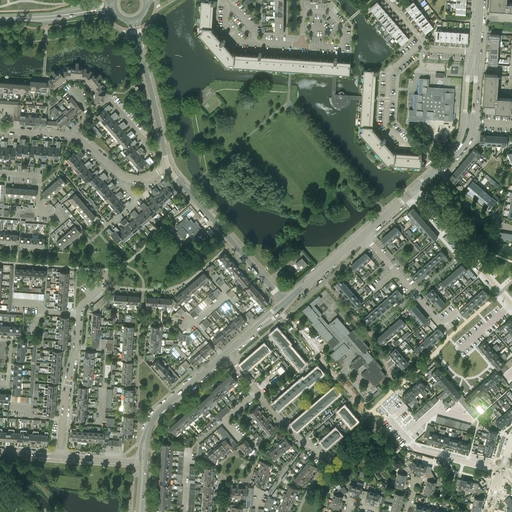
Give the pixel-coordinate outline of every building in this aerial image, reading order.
[(216,1),(215,1),(201,0),(199,33),(228,66),(281,69),(281,57),(262,55),(262,54),(261,53),(260,52),(260,53),(259,53),(259,54),(258,55),(234,53),(224,42),(226,40),(224,38),(222,40),(212,29),(214,4),(215,4),(216,4),(216,3),(217,3),(217,2),(216,2),(216,1)] [(511,3),(505,3),(505,0),(489,0),(489,10),(503,11),(504,10),(509,11),(511,11),(511,3)] [(381,6),(384,3),(382,1),(379,4),(377,1),(370,8),(373,12),(381,6)] [(409,12),(417,6),(413,1),(406,7),(402,10),(404,12),(407,10),(409,12)] [(384,10),(388,7),(386,5),(382,8),(381,6),(373,12),(377,16),(384,10)] [(412,16),(420,10),(417,6),(409,12),(405,15),(407,17),(411,14),(412,16)] [(388,14),(391,11),(389,9),(386,12),(384,10),(377,16),(380,20),(388,14)] [(416,20),(423,14),(420,10),(412,16),(409,19),(410,21),(414,18),(416,20)] [(391,18),(395,15),(393,13),(389,16),(388,14),(380,20),(384,24),(391,18)] [(419,24),(426,19),(423,14),(416,20),(412,23),(414,25),(417,22),(419,24)] [(395,22),(398,19),(396,17),(393,20),(391,18),(384,24),(387,28),(395,22)] [(422,29),(430,23),(426,19),(419,24),(415,27),(417,29),(421,27),(422,29)] [(391,32),(398,26),(402,23),(400,21),(396,24),(395,22),(387,28),(391,32)] [(426,33),(433,27),(430,23),(422,29),(419,31),(420,34),(424,31),(426,33)] [(402,30),(405,27),(403,25),(400,28),(398,26),(391,32),(395,37),(402,30)] [(398,41),(405,34),(409,31),(407,29),(404,32),(402,30),(395,37),(398,41)] [(409,39),(412,36),(410,33),(407,36),(405,34),(398,41),(402,45),(409,39)] [(291,57),(284,57),(281,57),(281,69),(287,70),(286,71),(289,71),(294,72),(294,70),(300,70),(301,58),(299,58),(291,57)] [(337,60),(337,58),(334,57),(334,60),(301,58),(300,70),(334,73),(332,98),(332,99),(332,100),(332,101),(333,102),(333,103),(334,104),(335,105),(336,106),(337,106),(339,107),(341,107),(342,107),(344,107),(345,106),(346,105),(347,105),(348,104),(348,103),(349,102),(349,101),(350,100),(350,99),(350,98),(362,99),(362,97),(348,96),(348,95),(344,95),(344,94),(344,93),(343,93),(343,92),(342,92),(341,92),(340,92),(339,93),(339,94),(334,94),(336,78),(336,73),(350,74),(351,61),(337,60)] [(61,81),(67,76),(64,66),(55,74),(61,81)] [(75,77),(76,67),(64,66),(67,76),(75,77)] [(84,77),(88,68),(76,67),(75,77),(84,77)] [(89,83),(96,77),(88,68),(84,77),(89,83)] [(358,118),(358,119),(358,120),(358,121),(359,121),(360,121),(360,122),(360,132),(359,132),(367,140),(366,140),(366,141),(366,142),(366,143),(366,144),(367,144),(368,145),(369,145),(370,145),(370,144),(378,153),(377,153),(377,154),(377,155),(377,156),(377,157),(378,157),(379,157),(380,157),(381,157),(388,165),(399,165),(399,166),(399,167),(400,168),(401,168),(402,168),(403,168),(403,167),(404,166),(412,166),(412,167),(412,168),(413,169),(414,169),(415,169),(416,169),(416,168),(417,168),(417,167),(421,167),(422,153),(422,152),(421,152),(421,151),(420,151),(420,152),(419,152),(419,153),(419,154),(406,153),(405,153),(394,152),(386,143),(384,141),(386,139),(384,137),(384,138),(383,139),(382,139),(380,137),(373,128),(373,127),(373,123),(373,117),(373,116),(374,110),(374,100),(375,97),(376,81),(376,80),(376,74),(376,73),(377,73),(378,73),(379,73),(379,72),(379,71),(378,71),(378,70),(364,69),(364,74),(363,74),(362,74),(361,75),(361,76),(361,77),(361,78),(362,78),(362,79),(363,79),(363,87),(362,87),(361,87),(361,88),(360,88),(360,89),(360,90),(360,91),(361,91),(361,92),(362,92),(362,97),(362,99),(362,103),(361,103),(360,104),(359,104),(359,105),(359,106),(359,107),(359,108),(360,108),(361,109),(361,116),(360,116),(360,117),(359,117),(358,118)] [(53,88),(61,81),(55,74),(48,80),(50,86),(51,85),(53,88)] [(497,75),(494,74),(485,74),(483,104),(495,105),(495,113),(511,114),(511,98),(496,97),(497,75)] [(94,90),(104,87),(102,84),(96,77),(89,83),(94,90)] [(429,86),(429,79),(419,78),(418,94),(414,94),(413,110),(409,109),(408,120),(425,121),(425,118),(444,120),(452,121),(455,88),(429,86)] [(45,91),(48,91),(48,86),(46,86),(47,80),(44,79),(44,81),(41,81),(40,91),(40,93),(45,93),(45,91)] [(103,99),(104,93),(104,87),(94,90),(94,92),(94,101),(100,102),(100,99),(103,99)] [(106,111),(111,106),(108,104),(96,115),(100,119),(108,113),(106,111)] [(79,115),(76,111),(74,109),(72,107),(72,106),(72,107),(68,110),(74,117),(76,115),(77,116),(79,115)] [(72,119),(74,117),(68,110),(64,114),(71,122),(73,121),(72,119)] [(105,124),(117,113),(115,111),(110,115),(108,113),(100,119),(105,124)] [(24,123),(25,114),(20,113),(19,116),(19,119),(16,119),(16,125),(21,125),(21,123),(24,123)] [(114,120),(119,116),(117,113),(105,124),(109,129),(116,122),(114,120)] [(69,124),(71,122),(64,114),(60,117),(66,124),(68,122),(69,124)] [(63,126),(66,124),(60,117),(55,121),(52,121),(52,127),(58,128),(60,126),(63,129),(65,128),(63,126)] [(113,133),(125,123),(123,120),(118,125),(116,122),(109,129),(113,133)] [(122,129),(127,125),(125,123),(113,133),(117,138),(124,132),(122,129)] [(121,143),(133,132),(131,130),(126,134),(124,132),(117,138),(121,143)] [(130,139),(135,134),(133,132),(121,143),(125,148),(132,141),(130,139)] [(132,146),(137,141),(135,139),(132,141),(125,148),(122,150),(127,154),(134,148),(132,146)] [(131,159),(143,148),(141,146),(136,151),(134,148),(127,154),(131,159)] [(140,155),(145,151),(143,148),(131,159),(135,164),(142,157),(140,155)] [(474,148),(471,153),(479,159),(482,155),(481,154),(479,152),(474,148)] [(70,163),(83,152),(80,150),(75,155),(73,152),(66,158),(70,163)] [(79,159),(84,155),(83,152),(70,163),(74,168),(82,162),(79,159)] [(467,157),(475,163),(479,159),(471,153),(467,157)] [(154,161),(151,158),(149,156),(144,160),(142,157),(135,164),(139,169),(140,168),(141,169),(148,165),(154,161)] [(464,161),(472,167),(475,163),(467,157),(464,161)] [(78,173),(91,162),(88,159),(83,164),(82,162),(74,168),(78,173)] [(460,165),(468,172),(472,167),(464,161),(460,165)] [(87,168),(93,164),(91,162),(78,173),(82,177),(90,171),(87,168)] [(457,169),(465,176),(468,172),(460,165),(457,169)] [(96,173),(99,171),(97,169),(92,173),(90,171),(82,177),(86,182),(89,180),(96,173)] [(453,173),(461,180),(465,176),(457,169),(453,173)] [(93,185),(106,174),(103,171),(99,176),(96,173),(89,180),(93,185)] [(458,184),(461,180),(453,173),(450,178),(458,184)] [(103,180),(107,176),(106,174),(93,185),(97,189),(105,183),(103,180)] [(61,187),(66,183),(60,176),(55,181),(61,187)] [(176,195),(179,192),(166,178),(161,182),(165,187),(162,189),(169,197),(173,193),(176,195)] [(478,180),(475,178),(472,181),(473,181),(468,187),(470,189),(467,192),(470,194),(478,185),(475,183),(478,180)] [(57,191),(61,187),(55,181),(51,185),(57,191)] [(101,194),(114,183),(112,181),(107,185),(105,183),(97,189),(101,194)] [(111,190),(116,185),(114,183),(101,194),(105,198),(113,192),(111,190)] [(52,195),(57,191),(51,185),(46,189),(52,195)] [(477,195),(482,189),(478,185),(470,194),(472,196),(475,193),(477,195)] [(162,189),(160,191),(156,187),(153,189),(164,201),(169,197),(162,189)] [(47,199),(52,195),(46,189),(42,193),(47,199)] [(165,203),(164,201),(153,189),(151,190),(156,195),(153,197),(159,205),(161,207),(165,203)] [(479,202),(487,193),(482,189),(477,195),(480,197),(477,200),(479,202)] [(110,203),(122,192),(120,190),(115,195),(113,192),(105,198),(110,203)] [(119,199),(124,195),(122,192),(110,203),(114,208),(121,201),(119,199)] [(72,203),(79,198),(75,193),(68,198),(72,203)] [(492,197),(487,193),(479,202),(481,204),(484,201),(487,203),(492,197)] [(497,201),(499,198),(494,194),(492,197),(487,203),(489,205),(486,208),(489,210),(493,205),(494,206),(495,206),(496,205),(496,204),(495,203),(497,201)] [(153,197),(151,195),(149,197),(153,202),(151,204),(157,212),(162,207),(159,205),(153,197)] [(76,208),(83,202),(79,198),(72,203),(76,208)] [(118,213),(130,202),(128,200),(123,204),(121,201),(114,208),(118,213)] [(151,204),(148,206),(144,201),(142,203),(152,216),(153,217),(158,213),(157,212),(151,204)] [(81,213),(87,207),(83,202),(76,208),(81,213)] [(147,220),(152,216),(142,203),(139,205),(144,210),(141,213),(147,220)] [(85,217),(91,212),(87,207),(81,213),(85,217)] [(411,218),(417,213),(413,208),(407,213),(411,218)] [(141,213),(139,214),(134,209),(132,212),(143,224),(147,220),(141,213)] [(89,222),(95,217),(91,212),(85,217),(89,222)] [(138,228),(143,224),(132,212),(130,213),(134,218),(132,221),(138,228)] [(415,223),(421,218),(417,213),(411,218),(415,223)] [(132,221),(130,223),(125,217),(123,220),(126,224),(133,232),(138,228),(132,221)] [(198,224),(196,225),(190,218),(184,224),(182,223),(176,228),(177,230),(176,231),(181,237),(187,232),(189,234),(191,232),(197,238),(203,233),(202,231),(203,230),(198,224)] [(419,228),(425,222),(421,218),(415,223),(419,228)] [(133,232),(126,224),(123,220),(121,221),(125,226),(122,229),(129,236),(133,232)] [(423,232),(429,227),(425,222),(419,228),(423,232)] [(76,236),(80,232),(75,226),(70,230),(76,236)] [(122,229),(120,231),(116,226),(113,228),(115,230),(122,238),(124,240),(129,236),(122,229)] [(115,230),(113,232),(108,227),(106,229),(117,242),(122,238),(115,230)] [(396,236),(401,232),(396,227),(391,231),(396,236)] [(427,237),(433,232),(429,227),(423,232),(427,237)] [(71,240),(76,236),(70,230),(66,234),(71,240)] [(391,241),(396,236),(391,231),(386,235),(391,241)] [(432,242),(437,237),(433,232),(427,237),(432,242)] [(66,244),(71,240),(66,234),(61,238),(66,244)] [(387,245),(391,241),(386,235),(381,239),(387,245)] [(62,248),(66,244),(61,238),(56,242),(62,248)] [(447,257),(442,251),(441,251),(437,255),(442,261),(447,257)] [(220,265),(229,257),(225,252),(218,258),(221,261),(218,263),(220,265)] [(366,263),(371,259),(366,253),(361,257),(366,263)] [(437,265),(442,261),(437,255),(432,259),(437,265)] [(227,267),(233,262),(229,257),(220,265),(222,267),(224,265),(227,267)] [(301,270),(308,264),(302,257),(296,263),(301,270)] [(361,267),(366,263),(361,257),(356,261),(361,267)] [(432,269),(437,265),(432,259),(427,263),(432,269)] [(356,271),(361,267),(356,261),(351,265),(356,271)] [(228,274),(237,267),(233,262),(227,267),(229,270),(226,272),(228,274)] [(428,273),(432,269),(427,263),(423,267),(428,273)] [(462,275),(467,271),(462,265),(457,269),(462,275)] [(235,277),(241,271),(237,267),(228,274),(230,276),(233,274),(235,277)] [(423,277),(428,273),(423,267),(418,272),(423,277)] [(457,279),(462,275),(457,269),(452,273),(457,279)] [(236,284),(245,276),(241,271),(235,277),(237,280),(235,282),(236,284)] [(206,280),(209,278),(204,272),(199,276),(206,285),(208,283),(206,280)] [(418,282),(423,277),(418,272),(413,276),(418,282)] [(453,283),(457,279),(452,273),(448,277),(453,283)] [(204,286),(206,285),(199,276),(194,280),(199,286),(202,284),(204,286)] [(243,287),(250,281),(245,276),(236,284),(238,286),(241,284),(243,287)] [(448,287),(453,283),(448,277),(443,281),(448,287)] [(339,289),(345,284),(341,279),(335,285),(339,289)] [(196,289),(199,286),(194,280),(189,284),(197,293),(199,291),(196,289)] [(247,296),(255,288),(251,283),(245,288),(248,291),(245,294),(247,296)] [(195,295),(197,293),(189,284),(185,288),(190,294),(192,292),(195,295)] [(343,294),(349,289),(345,284),(339,289),(343,294)] [(190,295),(190,294),(185,288),(180,293),(187,301),(189,300),(192,297),(190,295)] [(216,296),(221,292),(217,288),(212,292),(216,296)] [(253,298),(259,293),(255,288),(247,296),(248,298),(251,295),(253,298)] [(347,299),(353,294),(349,289),(343,294),(347,299)] [(398,299),(402,295),(397,289),(392,293),(398,299)] [(431,299),(436,294),(432,289),(426,294),(431,299)] [(484,299),(488,295),(483,289),(478,293),(484,299)] [(212,300),(216,296),(212,292),(208,296),(212,300)] [(185,303),(187,301),(180,293),(175,297),(180,303),(183,300),(185,303)] [(255,305),(264,297),(259,293),(253,298),(256,301),(253,303),(255,305)] [(393,304),(398,299),(392,293),(388,297),(393,304)] [(479,303),(484,299),(478,293),(474,297),(479,303)] [(113,302),(114,295),(105,294),(103,296),(108,302),(113,302)] [(351,303),(357,298),(353,294),(347,299),(351,303)] [(435,304),(441,299),(436,294),(431,299),(435,304)] [(207,305),(212,300),(208,296),(203,300),(207,305)] [(262,308),(268,302),(264,297),(255,305),(257,307),(259,305),(262,308)] [(388,308),(393,304),(388,297),(383,302),(388,308)] [(474,307),(479,303),(474,297),(469,301),(474,307)] [(173,298),(171,298),(165,298),(164,309),(166,309),(167,306),(172,306),(176,302),(173,298)] [(355,308),(361,303),(357,298),(351,303),(355,308)] [(445,303),(441,299),(435,304),(439,309),(445,303)] [(202,309),(207,305),(203,300),(198,304),(202,309)] [(470,311),(474,307),(469,301),(464,305),(470,311)] [(383,312),(388,308),(383,302),(378,306),(383,312)] [(197,313),(202,309),(198,304),(193,308),(197,313)] [(314,305),(311,307),(308,304),(302,310),(313,322),(311,323),(327,341),(332,347),(335,350),(330,354),(336,360),(352,346),(358,352),(360,355),(351,363),(357,369),(362,364),(367,369),(361,374),(367,381),(369,379),(374,385),(386,375),(385,375),(380,369),(382,367),(366,349),(369,347),(353,329),(350,331),(337,316),(328,324),(321,315),(322,314),(314,305)] [(413,315),(419,309),(414,304),(408,310),(413,315)] [(465,316),(470,311),(464,305),(460,309),(465,316)] [(379,316),(383,312),(378,306),(373,310),(379,316)] [(180,316),(185,312),(181,307),(176,312),(180,316)] [(193,317),(197,313),(193,308),(189,313),(193,317)] [(417,319),(423,314),(419,309),(413,315),(417,319)] [(374,320),(379,316),(373,310),(369,314),(374,320)] [(241,325),(246,321),(240,314),(237,317),(235,314),(233,316),(241,325)] [(369,324),(374,320),(369,314),(364,318),(369,324)] [(421,324),(427,319),(423,314),(417,319),(421,324)] [(236,329),(241,325),(233,316),(231,318),(234,320),(231,323),(236,329)] [(401,328),(405,324),(400,318),(395,322),(401,328)] [(511,319),(511,318),(498,329),(500,331),(505,326),(508,329),(511,325),(511,319)] [(396,332),(401,328),(395,322),(391,326),(396,332)] [(231,323),(228,325),(226,323),(224,324),(231,333),(236,329),(231,323)] [(227,337),(231,333),(224,324),(222,326),(224,329),(221,331),(227,337)] [(391,336),(396,332),(391,326),(386,330),(391,336)] [(222,341),(227,337),(221,331),(219,328),(216,331),(214,332),(222,341)] [(439,338),(444,334),(438,328),(434,332),(439,338)] [(196,337),(200,333),(196,329),(192,333),(196,337)] [(281,334),(277,329),(271,334),(276,339),(281,334)] [(387,340),(391,336),(386,330),(381,334),(387,340)] [(217,345),(222,341),(214,332),(212,334),(214,337),(212,339),(217,345)] [(434,342),(439,338),(434,332),(429,336),(434,342)] [(280,344),(286,338),(281,334),(276,339),(280,344)] [(382,344),(387,340),(381,334),(377,338),(382,344)] [(429,346),(434,342),(429,336),(424,340),(429,346)] [(487,343),(492,338),(490,336),(478,347),(481,351),(482,350),(482,351),(489,345),(487,343)] [(284,348),(289,344),(290,343),(286,338),(280,344),(284,348)] [(425,351),(429,346),(424,340),(419,345),(425,351)] [(208,342),(205,345),(203,342),(201,344),(209,352),(213,348),(208,342)] [(486,356),(498,345),(496,343),(491,348),(489,345),(482,351),(483,351),(482,352),(486,356)] [(204,357),(209,352),(201,344),(197,348),(204,357)] [(265,354),(270,350),(264,344),(260,348),(265,354)] [(287,354),(293,349),(289,344),(284,348),(283,349),(287,354)] [(500,348),(501,346),(499,344),(498,346),(498,345),(486,356),(489,360),(490,359),(490,360),(497,354),(495,352),(500,348)] [(420,355),(425,351),(419,345),(415,349),(420,355)] [(199,361),(204,357),(197,348),(192,352),(199,361)] [(260,358),(265,354),(260,348),(255,352),(260,358)] [(291,359),(297,354),(293,349),(287,354),(291,359)] [(394,359),(400,353),(396,349),(390,354),(394,359)] [(505,354),(510,351),(508,349),(505,351),(504,353),(504,352),(499,357),(497,354),(490,360),(491,361),(490,361),(494,365),(506,355),(505,354)] [(194,365),(199,361),(192,352),(190,354),(192,356),(189,359),(194,365)] [(255,362),(260,358),(255,352),(250,357),(255,362)] [(398,363),(404,358),(400,353),(394,359),(398,363)] [(295,363),(301,358),(297,354),(291,359),(295,363)] [(502,361),(507,357),(506,355),(494,365),(497,369),(498,369),(501,367),(503,365),(505,363),(502,361)] [(250,367),(255,362),(250,357),(245,361),(250,367)] [(299,368),(305,363),(301,358),(295,363),(299,368)] [(402,368),(408,363),(404,358),(398,363),(402,368)] [(163,359),(160,362),(158,359),(152,364),(156,369),(165,361),(163,359)] [(164,366),(167,363),(165,361),(156,369),(160,374),(166,369),(164,366)] [(246,371),(250,367),(245,361),(241,365),(246,371)] [(442,371),(438,367),(437,368),(435,365),(427,372),(429,375),(426,377),(428,379),(433,375),(435,377),(441,372),(441,371),(442,371)] [(166,369),(160,374),(164,379),(173,371),(171,369),(169,366),(166,369)] [(318,377),(322,373),(317,367),(313,371),(318,377)] [(506,382),(500,375),(496,371),(496,370),(492,373),(492,374),(492,375),(497,381),(500,379),(504,384),(506,382)] [(173,371),(164,379),(168,383),(171,381),(173,383),(179,378),(175,373),(173,371)] [(313,381),(318,377),(313,371),(308,375),(313,381)] [(434,386),(446,376),(443,372),(442,372),(441,372),(435,377),(437,380),(432,384),(431,385),(431,386),(432,388),(434,386)] [(233,386),(237,382),(230,374),(226,378),(233,386)] [(492,375),(491,375),(491,374),(487,378),(497,390),(499,392),(500,391),(499,389),(499,388),(495,383),(497,381),(492,375)] [(308,385),(313,381),(308,375),(303,379),(307,384),(308,385)] [(449,380),(446,376),(434,386),(436,388),(441,384),(443,386),(449,381),(449,380)] [(228,390),(233,386),(226,378),(221,381),(228,390)] [(303,379),(303,380),(302,378),(297,382),(303,388),(307,384),(303,379)] [(497,390),(487,378),(483,381),(483,382),(488,389),(491,387),(495,392),(497,390)] [(420,380),(419,379),(415,383),(426,395),(428,393),(424,388),(426,386),(420,380)] [(224,393),(228,390),(221,381),(217,385),(224,393)] [(442,395),(454,385),(451,381),(450,381),(449,381),(443,386),(445,389),(440,393),(442,395)] [(298,392),(303,388),(297,382),(293,386),(298,392)] [(483,382),(482,383),(482,382),(478,386),(488,398),(489,400),(491,398),(490,396),(486,391),(488,389),(483,382)] [(424,397),(426,395),(415,383),(411,386),(412,387),(411,387),(417,394),(419,392),(424,397)] [(219,397),(224,393),(217,385),(212,389),(213,390),(219,397)] [(457,390),(458,389),(454,385),(442,395),(439,398),(441,400),(444,397),(444,398),(450,394),(451,395),(457,390)] [(293,396),(298,392),(293,386),(288,391),(293,396)] [(380,391),(382,390),(378,386),(376,387),(378,390),(373,394),(375,396),(380,392),(380,391)] [(488,398),(478,386),(474,389),(474,390),(479,397),(482,395),(486,400),(488,398)] [(335,397),(339,393),(334,387),(330,391),(335,397)] [(411,387),(411,388),(410,387),(406,391),(417,403),(419,401),(415,396),(417,394),(411,387)] [(221,399),(219,397),(213,390),(209,394),(216,402),(221,399)] [(457,398),(461,395),(462,394),(458,390),(457,390),(451,395),(453,398),(448,402),(450,405),(457,398)] [(474,390),(473,391),(473,390),(469,394),(479,406),(481,404),(477,399),(479,397),(474,390)] [(288,401),(293,396),(288,391),(283,395),(288,401)] [(330,401),(335,397),(330,391),(325,395),(330,401)] [(417,403),(406,391),(402,394),(403,395),(402,395),(408,402),(410,400),(415,405),(417,403)] [(9,402),(10,394),(2,393),(1,401),(1,405),(3,405),(3,401),(9,402)] [(212,406),(216,402),(209,394),(205,398),(212,406)] [(477,408),(479,406),(469,394),(465,397),(465,398),(464,398),(465,399),(467,401),(469,403),(470,405),(473,403),(477,408)] [(284,405),(288,401),(283,395),(278,399),(284,405)] [(325,405),(330,401),(325,395),(320,400),(325,405)] [(207,410),(208,410),(212,406),(205,398),(200,402),(207,410)] [(279,409),(284,405),(278,399),(274,403),(279,409)] [(320,409),(325,405),(320,400),(315,404),(320,409)] [(208,410),(207,410),(200,402),(196,406),(202,413),(203,414),(205,416),(210,412),(208,410)] [(202,413),(196,406),(195,404),(190,408),(197,416),(202,413)] [(316,413),(320,409),(315,404),(311,408),(316,413)] [(511,420),(511,418),(511,411),(505,404),(503,406),(507,411),(505,413),(510,419),(511,419),(511,420)] [(259,408),(260,407),(258,405),(248,414),(250,416),(251,415),(253,417),(261,410),(259,408)] [(343,416),(349,411),(345,406),(339,411),(343,416)] [(193,420),(197,416),(190,408),(186,412),(193,420)] [(311,418),(316,413),(311,408),(306,412),(311,418)] [(263,412),(264,411),(262,409),(261,410),(253,417),(252,418),(253,420),(255,419),(257,421),(265,415),(263,412)] [(505,413),(502,415),(498,410),(496,412),(506,424),(510,420),(510,419),(505,413)] [(347,420),(353,415),(349,411),(343,416),(347,420)] [(189,424),(193,420),(186,412),(182,416),(189,424)] [(306,422),(311,418),(306,412),(301,416),(306,422)] [(502,427),(506,424),(496,412),(494,414),(497,417),(494,419),(494,420),(492,422),(496,426),(499,424),(501,427),(502,427)] [(268,416),(267,417),(265,415),(257,421),(259,424),(258,425),(259,427),(270,418),(268,416)] [(351,425),(357,420),(353,415),(347,420),(351,425)] [(184,428),(189,424),(182,416),(177,420),(184,428)] [(302,426),(306,422),(301,416),(297,420),(302,426)] [(270,421),(271,420),(270,418),(259,427),(261,429),(262,428),(264,430),(272,423),(270,421)] [(180,432),(184,428),(177,420),(173,423),(180,432)] [(297,430),(302,426),(297,420),(292,424),(297,430)] [(175,435),(180,432),(173,423),(168,427),(175,435)] [(276,425),(274,426),(272,423),(264,430),(266,432),(265,434),(267,436),(277,427),(276,425)] [(434,427),(431,426),(427,425),(425,433),(424,433),(423,436),(424,437),(428,438),(427,441),(427,442),(432,443),(432,442),(433,442),(435,434),(432,433),(434,427)] [(439,445),(443,429),(440,428),(438,435),(435,434),(433,442),(434,442),(434,443),(439,445)] [(108,445),(108,440),(105,439),(106,433),(104,432),(99,432),(99,429),(97,429),(97,432),(98,432),(97,442),(103,442),(103,445),(105,445),(108,445)] [(336,438),(341,434),(336,429),(331,433),(336,438)] [(444,436),(446,430),(443,429),(439,445),(444,446),(444,445),(445,445),(447,437),(444,436)] [(497,433),(497,432),(489,430),(488,433),(481,431),(481,434),(496,438),(498,433),(497,433)] [(450,448),(454,432),(452,431),(450,438),(447,437),(445,445),(445,446),(450,448)] [(455,439),(457,433),(454,432),(450,448),(455,449),(456,448),(458,440),(455,439)] [(331,443),(336,438),(331,433),(326,437),(331,443)] [(462,451),(466,435),(463,434),(462,441),(458,440),(456,448),(457,448),(457,449),(462,451)] [(481,434),(479,434),(478,436),(480,436),(480,437),(486,438),(486,442),(494,444),(494,443),(495,443),(496,438),(481,434)] [(467,442),(469,436),(466,435),(462,451),(467,452),(467,451),(468,451),(470,443),(467,442)] [(290,448),(292,446),(283,436),(282,437),(282,439),(280,441),(286,449),(289,447),(290,448)] [(326,447),(331,443),(326,437),(321,441),(326,447)] [(230,445),(229,443),(227,442),(225,440),(224,438),(223,438),(222,439),(223,441),(220,442),(227,450),(229,448),(230,449),(232,448),(230,445)] [(247,441),(248,440),(247,438),(236,447),(238,449),(239,448),(241,450),(249,443),(247,441)] [(284,451),(286,449),(280,441),(277,443),(276,442),(275,444),(283,454),(285,452),(284,451)] [(224,452),(227,450),(220,442),(218,445),(217,443),(215,445),(224,455),(225,454),(224,452)] [(478,446),(493,450),(495,445),(494,444),(486,442),(485,445),(478,443),(478,446)] [(253,445),(251,446),(249,443),(241,450),(243,453),(242,454),(244,456),(254,447),(253,445)] [(281,456),(283,454),(275,444),(273,445),(274,446),(271,448),(278,456),(280,454),(281,456)] [(222,457),(224,455),(215,445),(213,447),(214,448),(212,450),(218,458),(221,455),(222,457)] [(492,455),(493,450),(478,446),(477,449),(483,450),(483,453),(491,455),(492,455)] [(275,458),(278,456),(271,448),(268,451),(268,450),(266,451),(275,461),(277,460),(275,458)] [(216,460),(218,458),(212,450),(209,452),(208,451),(206,453),(215,463),(217,461),(216,460)] [(315,470),(317,468),(310,462),(307,460),(306,460),(305,462),(306,463),(304,466),(312,472),(314,469),(315,470)] [(271,468),(272,465),(259,461),(259,463),(260,463),(259,467),(268,470),(269,467),(271,468)] [(414,462),(412,462),(408,465),(406,466),(409,471),(411,470),(412,470),(412,471),(418,473),(420,464),(414,462)] [(424,474),(427,465),(420,464),(418,473),(424,474)] [(310,475),(312,472),(304,466),(302,468),(301,467),(299,469),(310,477),(311,475),(310,475)] [(267,473),(268,470),(259,467),(258,470),(256,469),(255,472),(261,474),(268,476),(269,474),(267,473)] [(308,479),(310,477),(299,469),(298,471),(299,472),(297,475),(305,481),(307,478),(308,479)] [(268,476),(261,474),(255,472),(255,474),(256,474),(255,477),(264,481),(268,482),(269,479),(267,478),(268,476)] [(405,480),(407,474),(398,472),(396,478),(405,480)] [(434,476),(434,475),(432,473),(427,476),(429,479),(428,480),(427,479),(425,485),(435,488),(436,482),(436,480),(434,476)] [(303,484),(305,481),(297,475),(295,477),(294,476),(292,478),(303,486),(304,485),(303,484)] [(263,484),(264,481),(255,477),(254,481),(252,480),(252,483),(264,487),(265,484),(263,484)] [(404,486),(405,480),(396,478),(394,484),(397,484),(396,487),(402,489),(403,486),(404,486)] [(464,489),(467,480),(461,478),(460,479),(457,478),(456,485),(459,486),(458,487),(464,489)] [(473,482),(473,481),(467,480),(464,489),(470,490),(473,494),(476,492),(476,491),(481,488),(480,486),(479,486),(477,483),(473,482)] [(354,494),(356,485),(350,483),(348,493),(354,494)] [(299,492),(299,490),(287,485),(286,487),(287,488),(286,491),(296,495),(297,492),(299,492)] [(362,489),(363,486),(356,485),(354,494),(360,496),(360,495),(363,496),(365,490),(362,489)] [(433,494),(435,488),(425,485),(424,492),(425,492),(424,495),(431,497),(431,494),(433,494)] [(345,493),(341,487),(339,489),(334,492),(334,493),(332,499),(341,501),(343,495),(342,495),(342,494),(345,493)] [(367,490),(367,491),(365,490),(363,496),(366,497),(365,500),(371,501),(374,492),(367,490)] [(403,494),(404,491),(398,490),(397,492),(395,492),(393,498),(403,500),(404,494),(403,494)] [(294,498),(296,495),(286,491),(285,494),(283,493),(282,496),(295,501),(296,499),(294,498)] [(380,495),(380,493),(374,492),(371,501),(378,503),(378,501),(381,502),(382,499),(382,496),(380,495)] [(294,503),(295,501),(282,496),(281,498),(283,499),(282,502),(291,506),(293,502),(294,503)] [(482,505),(484,499),(474,496),(473,502),(482,505)] [(401,506),(403,500),(393,498),(392,504),(401,506)] [(340,508),(341,501),(332,499),(331,506),(334,507),(333,509),(339,511),(340,508)] [(290,509),(291,506),(282,502),(281,504),(279,504),(278,506),(290,511),(291,509),(290,509)] [(480,511),(482,505),(473,502),(471,509),(472,509),(471,511),(477,511),(478,511),(480,511)]
